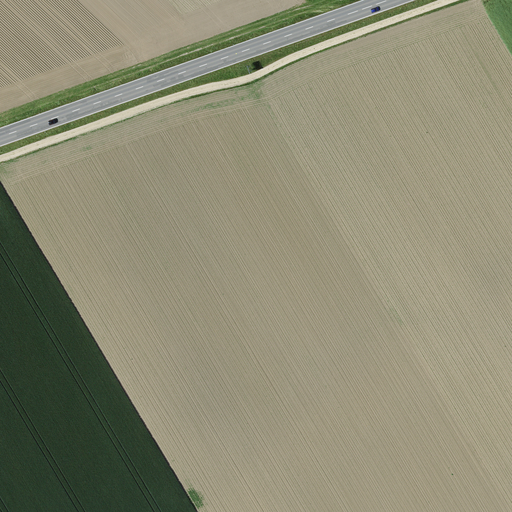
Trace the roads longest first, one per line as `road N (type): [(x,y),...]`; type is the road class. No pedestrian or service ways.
road 1 (track): [(0,158),(255,75),(449,0)]
road 2 (tertiary): [(388,0),(0,137)]
